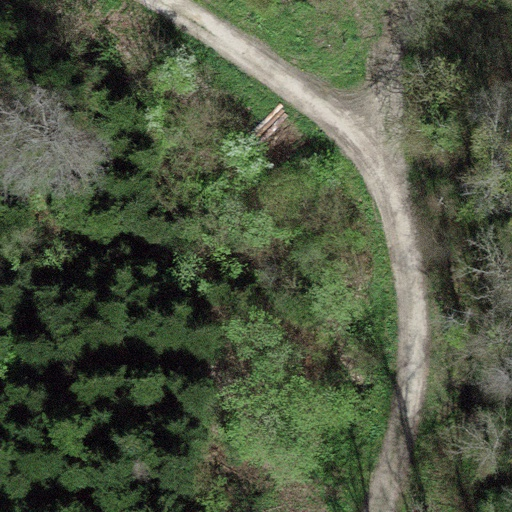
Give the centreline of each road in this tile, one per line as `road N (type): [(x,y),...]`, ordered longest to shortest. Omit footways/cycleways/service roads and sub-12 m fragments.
road 1 (track): [(363,124),(410,301),(412,373),(375,511)]
road 2 (track): [(363,124),(159,0)]
road 3 (track): [(416,0),(363,124)]
